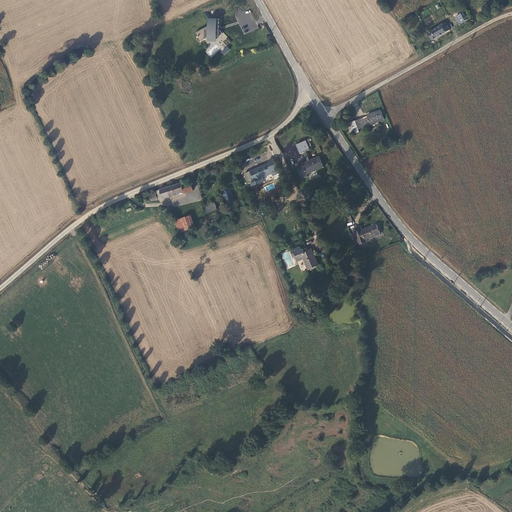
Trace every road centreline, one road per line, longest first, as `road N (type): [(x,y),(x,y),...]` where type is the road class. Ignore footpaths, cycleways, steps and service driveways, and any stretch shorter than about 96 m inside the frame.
road 1 (tertiary): [(0,289),(104,205),(275,132),(309,91)]
road 2 (tertiary): [(511,326),(403,230),(325,115)]
road 3 (unclassified): [(325,115),(511,14)]
